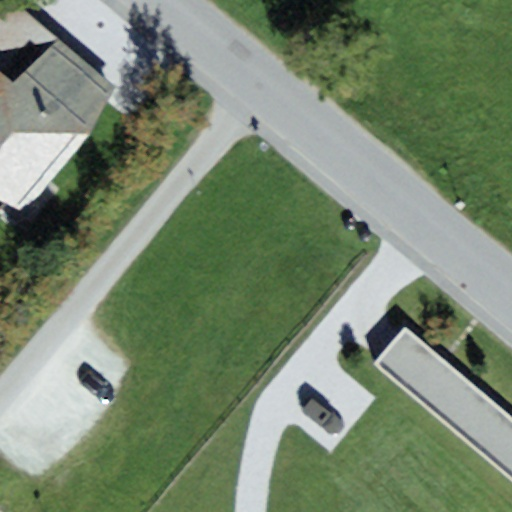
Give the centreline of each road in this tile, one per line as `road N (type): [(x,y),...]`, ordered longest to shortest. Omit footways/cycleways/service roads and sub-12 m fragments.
road 1 (residential): [(261,91),(0,403)]
road 2 (residential): [(261,91),(511,303)]
road 3 (residential): [(152,0),(261,91)]
